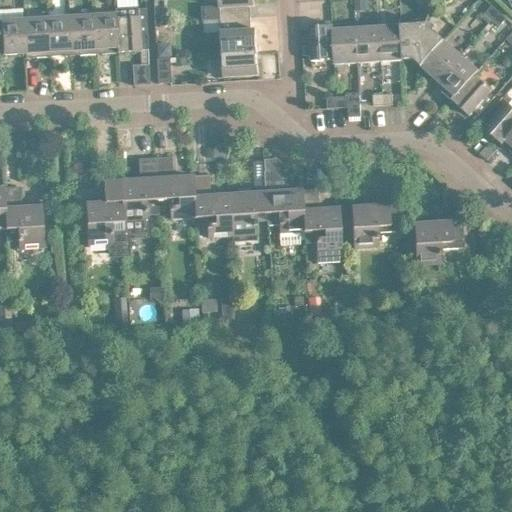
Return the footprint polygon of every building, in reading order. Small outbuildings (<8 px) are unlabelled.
[(219,0),(220,20),(250,18),(250,7),(254,7),(254,0),(219,0)] [(369,0),(354,0),(355,12),(371,11),(369,0)] [(484,15),(491,21),(499,12),(491,6),(484,15)] [(115,19),(118,53),(141,52),(141,65),(132,65),(134,86),(150,85),(146,10),(137,11),(137,7),(115,9),(116,14),(116,19),(115,19)] [(499,12),(491,21),(499,28),(506,19),(499,12)] [(95,55),(118,53),(115,19),(116,19),(116,14),(92,15),(95,55)] [(72,56),(95,55),(92,15),(70,16),(72,56)] [(49,57),(72,56),(70,16),(47,18),(49,57)] [(26,59),(49,57),(47,18),(24,19),(26,54),(26,59)] [(220,20),(222,55),(257,53),(256,30),(251,30),(250,18),(220,20)] [(3,55),(26,54),(24,19),(0,20),(0,36),(2,36),(3,55)] [(334,65),(357,63),(355,29),(356,28),(356,24),(332,25),(334,60),(334,65)] [(403,61),(413,60),(425,24),(401,26),(403,61)] [(413,60),(420,67),(444,41),(425,24),(413,60)] [(311,61),(334,60),(332,25),(309,27),(310,48),(311,57),(311,61)] [(380,62),(403,61),(401,26),(378,27),(380,62)] [(357,63),(380,62),(378,27),(356,28),(355,29),(357,63)] [(420,67),(437,82),(438,82),(461,56),(444,41),(420,67)] [(171,44),(157,45),(158,58),(170,58),(172,58),(171,44)] [(310,48),(303,48),(303,57),(311,57),(310,48)] [(257,53),(222,55),(224,78),(259,76),(257,53)] [(434,85),(452,100),(475,74),(475,75),(478,71),(461,56),(438,82),(437,82),(434,85)] [(171,83),(170,58),(158,58),(157,59),(158,84),(171,83)] [(187,58),(176,58),(176,67),(187,67),(187,58)] [(475,74),(452,100),(469,116),(473,111),(478,116),(494,97),(489,93),(492,90),(475,75),(475,74)] [(392,94),(382,95),(383,106),(393,105),(392,94)] [(383,106),(382,95),(373,95),(373,106),(383,106)] [(346,97),(336,98),(337,109),(347,108),(346,97)] [(337,109),(336,98),(327,98),(327,109),(337,109)] [(511,132),(511,107),(507,103),(484,129),(501,145),(511,132)] [(511,132),(501,145),(511,153),(511,132)] [(479,154),(487,161),(494,153),(487,146),(479,154)] [(170,220),(195,218),(192,176),(173,178),(172,157),(155,158),(158,200),(169,199),(170,220)] [(146,201),(158,200),(155,158),(138,159),(140,180),(120,181),(124,236),(144,235),(144,221),(148,221),(146,201)] [(280,233),(304,232),(301,190),(282,191),(281,177),(286,177),(287,188),(298,188),(297,172),(286,172),(286,168),(276,160),(264,160),(264,172),(265,186),(265,192),(266,192),(267,214),(278,213),(280,233)] [(207,238),(232,236),(230,195),(210,196),(209,175),(192,176),(195,218),(206,217),(207,238)] [(125,256),(124,236),(120,181),(104,182),(105,202),(85,203),(88,245),(108,244),(109,251),(115,257),(125,256)] [(255,214),(267,214),(266,192),(265,192),(265,186),(248,187),(249,193),(230,195),(232,236),(257,235),(255,214)] [(20,187),(3,188),(6,230),(17,229),(19,250),(44,248),(41,206),(21,207),(20,187)] [(301,190),(304,232),(305,243),(316,243),(316,251),(317,251),(317,263),(342,262),(339,208),(319,209),(318,189),(301,190)] [(351,207),(354,249),(379,247),(378,233),(402,232),(400,204),(351,207)] [(413,224),(416,266),(441,264),(440,249),(464,248),(462,221),(413,224)] [(163,288),(151,288),(151,301),(164,300),(163,288)] [(321,297),(311,297),(311,314),(321,314),(321,297)] [(127,299),(114,300),(115,312),(127,311),(127,299)] [(216,299),(202,300),(203,313),(217,313),(216,299)] [(199,310),(182,311),(183,324),(199,324),(199,310)] [(11,319),(0,319),(0,334),(12,334),(11,319)] [(28,322),(14,323),(14,334),(29,333),(28,322)]
